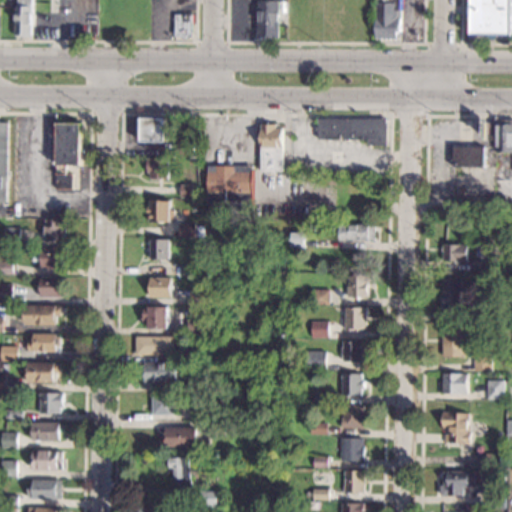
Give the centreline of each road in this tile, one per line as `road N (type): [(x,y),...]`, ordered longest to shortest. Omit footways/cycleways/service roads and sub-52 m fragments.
road 1 (secondary): [(0,97),(511,99)]
road 2 (secondary): [(511,60),(0,60)]
road 3 (residential): [(401,511),(407,61)]
road 4 (residential): [(99,511),(107,62)]
